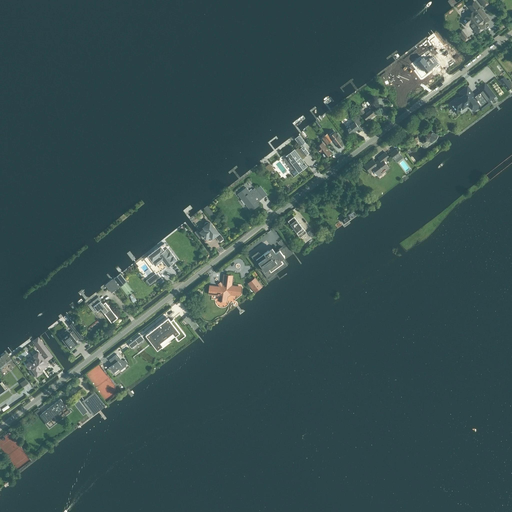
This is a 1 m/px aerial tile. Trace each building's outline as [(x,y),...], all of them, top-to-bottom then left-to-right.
[(469,25),(476,34),(483,28),(481,26),(488,20),(474,2),(468,6),(473,12),(465,18),(462,21),(467,27),(469,25)] [(465,42),(468,39),(462,31),(458,34),(465,42)] [(426,72),(438,63),(433,57),(423,60),(422,59),(417,63),(422,69),(424,69),(426,72)] [(506,90),(507,90),(511,86),(506,79),(504,81),(502,79),(499,81),(506,90)] [(457,97),(449,104),(456,113),(461,110),(461,111),(461,110),(462,109),(466,106),(465,105),(469,102),(472,105),(471,106),(474,110),(479,107),(481,110),(491,103),(489,100),(495,96),(485,83),(479,88),(480,90),(472,96),(466,88),(459,92),(462,96),(460,98),(457,97)] [(376,109),(379,106),(374,100),(374,99),(374,98),(374,97),(373,96),(372,96),(371,96),(370,97),(370,98),(370,99),(368,101),(371,105),(370,105),(369,108),(371,110),(365,114),(364,113),(365,112),(362,109),(359,111),(364,119),(365,118),(367,120),(375,114),(374,113),(375,113),(377,109),(376,109)] [(362,130),(359,126),(362,123),(357,115),(355,117),(357,120),(355,121),(356,122),(352,124),(346,128),(351,134),(356,130),(359,133),(362,130)] [(330,136),(339,147),(344,143),(340,138),(341,137),(337,132),(336,133),(336,132),(330,136)] [(437,139),(438,135),(437,135),(437,134),(436,134),(434,133),(433,133),(432,132),(429,138),(425,137),(422,139),(423,143),(426,144),(429,142),(431,143),(437,139)] [(306,143),(300,135),(295,139),(301,146),(306,143)] [(322,143),(317,146),(326,157),(331,153),(328,150),(329,149),(326,145),(323,141),(322,141),(322,142),(322,143)] [(298,147),(287,156),(288,158),(290,160),(296,168),(292,172),(294,175),(299,172),(307,165),(304,162),(302,159),(301,158),(304,156),(304,157),(309,153),(304,146),(299,149),(298,147)] [(402,157),(401,155),(396,149),(390,154),(397,162),(402,157)] [(384,161),(389,157),(385,152),(378,158),(380,159),(375,163),(373,159),(365,166),(369,171),(373,168),(378,175),(383,170),(384,171),(389,168),(384,161)] [(268,166),(265,167),(271,175),(273,174),(271,171),(274,169),(271,166),(270,164),(268,166)] [(260,199),(266,194),(260,186),(255,190),(255,189),(253,190),(251,188),(248,191),(246,188),(238,194),(251,210),(259,204),(254,198),(257,196),(260,199)] [(208,205),(204,208),(212,218),(216,215),(208,205)] [(349,214),(342,220),(344,223),(350,219),(350,218),(351,217),(349,214)] [(294,216),(288,221),(300,236),(306,232),(294,216)] [(215,235),(219,233),(210,222),(209,223),(208,222),(207,222),(206,223),(205,223),(205,224),(205,225),(205,226),(204,227),(205,228),(201,231),(204,235),(204,236),(205,236),(206,238),(207,238),(207,239),(208,239),(209,240),(210,240),(211,240),(212,240),(212,239),(213,239),(214,239),(211,236),(214,234),(215,235)] [(307,232),(312,238),(317,234),(312,228),(307,232)] [(177,259),(165,243),(161,246),(148,256),(160,271),(167,266),(167,267),(168,267),(167,266),(169,265),(169,266),(170,266),(170,265),(174,262),(173,262),(177,259)] [(282,246),(271,254),(268,250),(262,255),(258,251),(251,256),(268,279),(275,274),(270,267),(277,262),(282,269),(288,265),(283,258),(285,256),(283,255),(286,252),(282,246)] [(161,277),(157,272),(147,281),(150,285),(161,277)] [(126,282),(120,274),(114,279),(120,287),(126,282)] [(240,292),(240,289),(238,286),(231,286),(232,279),(230,276),(224,275),(224,280),(225,282),(217,288),(216,286),(211,286),(210,291),(212,294),(219,295),(219,297),(221,300),(224,300),(227,298),(227,296),(230,293),(237,294),(240,292)] [(106,284),(112,292),(119,287),(112,279),(106,284)] [(255,291),(261,286),(255,279),(249,283),(255,291)] [(112,323),(118,318),(105,302),(103,304),(100,301),(96,304),(93,301),(88,305),(94,313),(97,311),(98,312),(101,309),(112,323)] [(189,314),(184,319),(188,324),(189,323),(194,330),(199,327),(189,314)] [(151,331),(146,335),(149,339),(150,338),(153,342),(157,348),(162,344),(175,334),(178,339),(185,334),(178,326),(173,319),(171,321),(168,318),(151,331)] [(72,321),(68,324),(74,331),(77,328),(72,321)] [(80,339),(84,336),(80,331),(76,334),(73,336),(70,332),(68,334),(65,336),(65,337),(63,339),(65,342),(64,343),(67,346),(68,345),(71,349),(73,347),(76,345),(78,343),(76,339),(78,337),(80,339)] [(144,339),(141,335),(129,345),(132,348),(138,343),(139,343),(144,339)] [(48,364),(46,361),(53,356),(38,338),(34,341),(40,349),(45,355),(42,357),(39,352),(35,355),(36,357),(33,360),(32,360),(28,363),(29,364),(28,364),(28,365),(28,366),(28,367),(29,367),(30,367),(31,367),(37,375),(42,372),(40,370),(41,369),(43,368),(44,367),(48,364)] [(126,364),(128,363),(125,360),(123,361),(122,360),(117,354),(110,359),(114,364),(110,367),(114,372),(118,368),(120,370),(127,365),(126,364)] [(23,387),(28,383),(25,379),(20,383),(23,387)] [(95,394),(85,401),(95,414),(105,406),(95,394)] [(62,403),(63,402),(61,399),(40,415),(45,421),(55,413),(59,420),(69,412),(62,403)]
